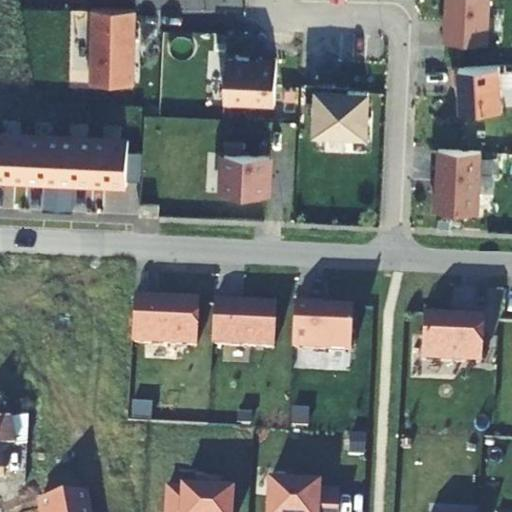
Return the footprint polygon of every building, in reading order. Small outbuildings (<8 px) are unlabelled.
[(491,0),(448,0),(447,40),(489,42),(491,0)] [(501,41),(502,8),(492,7),(490,41),(501,41)] [(137,9),(93,8),(92,82),(136,83),(137,9)] [(260,60),(227,58),(226,102),(276,104),(278,57),(260,57),(260,60)] [(501,63),(454,65),(455,81),(461,81),(462,108),(503,106),(501,63)] [(319,83),(317,131),(367,133),(369,91),(349,90),(336,89),(336,84),(319,83)] [(482,150),(439,148),(436,211),(479,213),(482,150)] [(271,155),(225,153),(223,193),(266,195),(267,180),(270,180),(271,155)] [(167,302),(164,299),(133,298),(131,343),(197,346),(199,301),(172,300),(172,302),(167,302)] [(276,305),(214,302),(212,346),(274,349),(276,305)] [(352,309),(294,304),(292,349),(350,352),(352,309)] [(423,316),(420,361),(480,364),(483,314),(459,313),(459,320),(446,320),(447,317),(423,316)] [(0,424),(0,454),(12,452),(7,423),(0,424)] [(319,487),(268,484),(266,511),(337,511),(339,496),(318,495),(319,487)]
